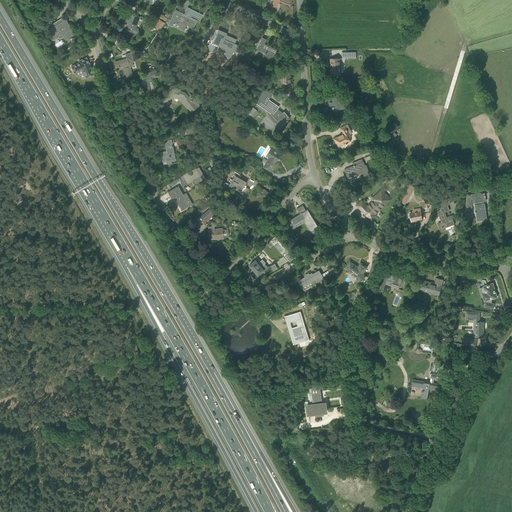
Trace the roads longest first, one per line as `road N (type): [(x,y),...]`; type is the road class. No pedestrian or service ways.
road 1 (motorway): [(245,438),(0,17)]
road 2 (residential): [(220,277),(188,254),(134,163),(86,24)]
road 3 (motorway): [(130,263),(268,511)]
road 4 (motorway): [(130,263),(255,511)]
road 5 (motorway): [(0,43),(130,263)]
road 6 (residential): [(399,511),(419,449),(511,325)]
road 7 (residential): [(220,277),(253,293),(296,257),(353,232)]
road 8 (residential): [(497,258),(391,250),(353,232)]
road 9 (residential): [(220,277),(309,160)]
road 10 (residential): [(309,160),(298,31)]
